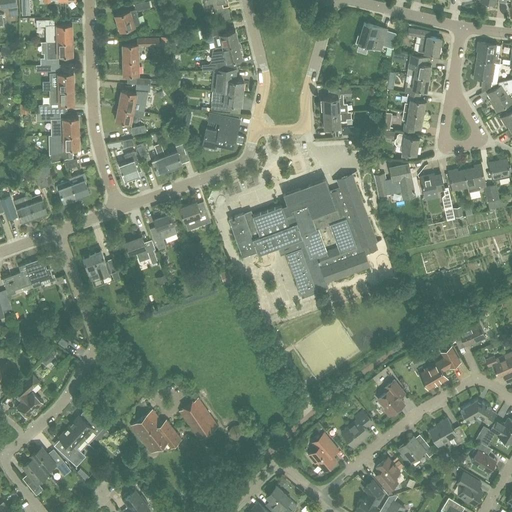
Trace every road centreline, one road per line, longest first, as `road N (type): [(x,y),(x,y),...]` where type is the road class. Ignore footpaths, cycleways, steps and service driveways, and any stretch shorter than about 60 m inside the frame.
road 1 (residential): [(26,438),(70,396),(97,345),(59,236)]
road 2 (residential): [(320,495),(400,428),(472,383),(489,382),(511,396)]
road 3 (residential): [(120,209),(93,107),(91,0)]
road 4 (residential): [(120,209),(245,164),(262,128)]
road 5 (residential): [(262,128),(302,128),(335,0)]
road 6 (residential): [(461,26),(339,0)]
road 7 (residential): [(228,511),(280,462),(320,495)]
